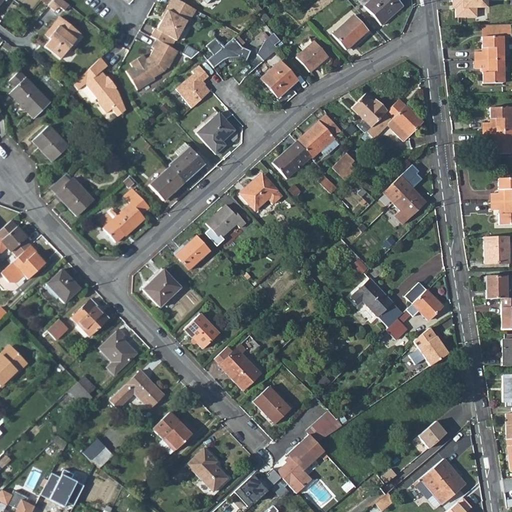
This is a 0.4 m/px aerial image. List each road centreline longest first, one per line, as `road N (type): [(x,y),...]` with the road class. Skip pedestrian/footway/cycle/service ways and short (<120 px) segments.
road 1 (residential): [(495,511),(427,44)]
road 2 (residential): [(270,132),(105,283)]
road 3 (residential): [(259,445),(105,283)]
road 4 (residential): [(427,44),(391,53),(311,98),(270,132)]
